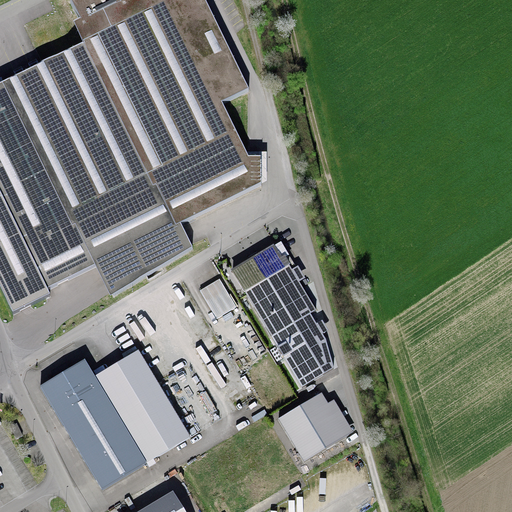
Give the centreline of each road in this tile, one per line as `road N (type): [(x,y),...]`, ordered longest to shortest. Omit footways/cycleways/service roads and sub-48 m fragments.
road 1 (track): [(284,0),(430,511)]
road 2 (track): [(384,511),(296,200)]
road 3 (unclassified): [(77,511),(11,372)]
